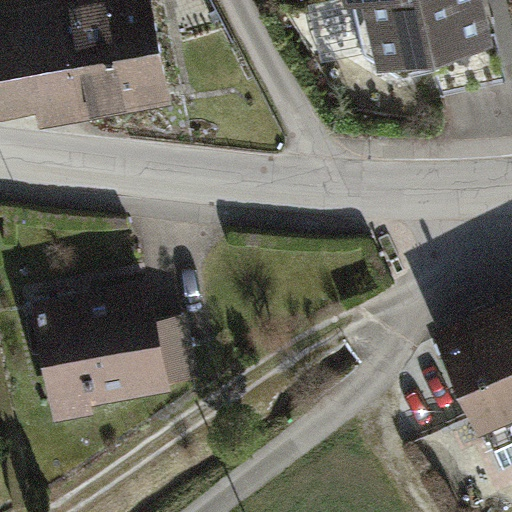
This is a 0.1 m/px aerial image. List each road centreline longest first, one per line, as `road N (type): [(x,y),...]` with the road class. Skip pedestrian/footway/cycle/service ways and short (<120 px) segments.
road 1 (tertiary): [(511,206),(0,158)]
road 2 (track): [(466,271),(285,361),(55,511)]
road 3 (track): [(219,511),(350,406),(511,219)]
road 4 (track): [(353,197),(243,0)]
